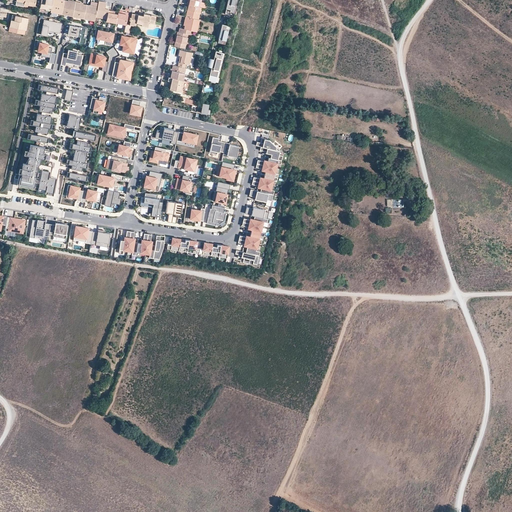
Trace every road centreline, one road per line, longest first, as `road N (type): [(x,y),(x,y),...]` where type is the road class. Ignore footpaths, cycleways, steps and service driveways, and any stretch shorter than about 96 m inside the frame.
road 1 (track): [(0,241),(283,292),(511,292)]
road 2 (track): [(457,511),(484,422),(486,374),(435,222),(400,54)]
road 3 (track): [(355,294),(275,511)]
road 4 (residential): [(248,141),(231,235),(125,224)]
road 5 (residential): [(0,63),(152,97)]
road 6 (residential): [(125,224),(0,204)]
